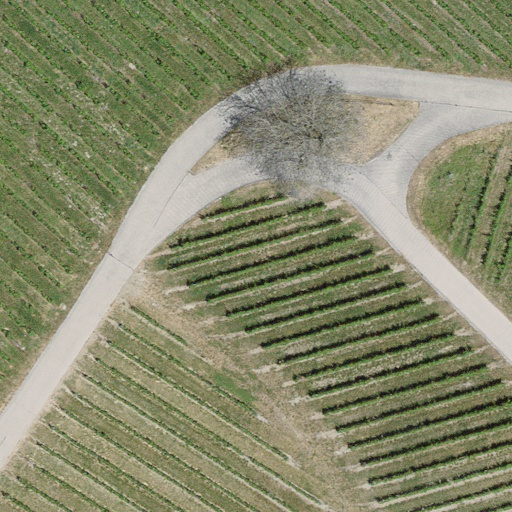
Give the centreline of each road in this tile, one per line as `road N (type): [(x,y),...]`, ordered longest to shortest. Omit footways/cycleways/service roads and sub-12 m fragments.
road 1 (track): [(0,440),(188,153),(240,105),(311,82),(511,98)]
road 2 (track): [(511,337),(364,194),(473,93)]
road 3 (track): [(364,194),(327,170),(281,164),(158,200)]
